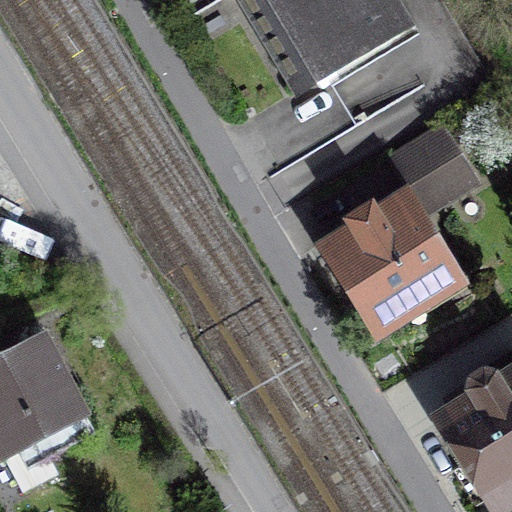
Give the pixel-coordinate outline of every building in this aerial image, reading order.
[(396,0),(245,0),(300,90),(252,119),(283,170),(335,139),(304,87),(410,23),(396,0)] [(395,156),(428,207),(464,184),(430,133),(395,156)] [(452,283),(397,194),(324,239),(379,328),(452,283)] [(44,340),(0,362),(0,448),(22,492),(57,474),(48,457),(93,433),(44,340)] [(474,403),(444,422),(493,503),(511,491),(511,354),(463,384),(474,403)]
